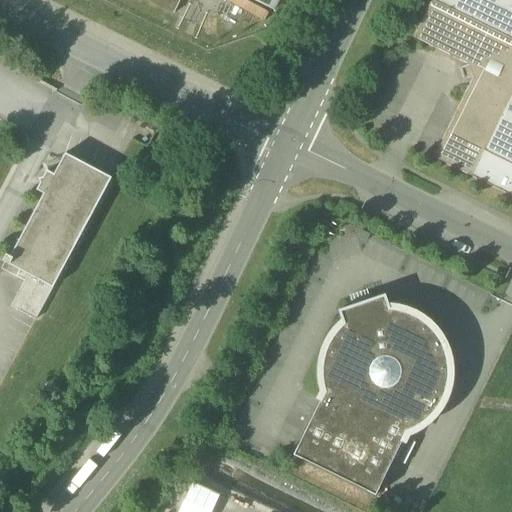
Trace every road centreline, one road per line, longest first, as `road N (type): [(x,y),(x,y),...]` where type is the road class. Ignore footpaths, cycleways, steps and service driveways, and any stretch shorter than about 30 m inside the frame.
road 1 (residential): [(290,142),(163,396),(73,511)]
road 2 (residential): [(290,142),(0,8)]
road 3 (residential): [(511,253),(290,142)]
road 4 (residential): [(290,142),(358,0)]
